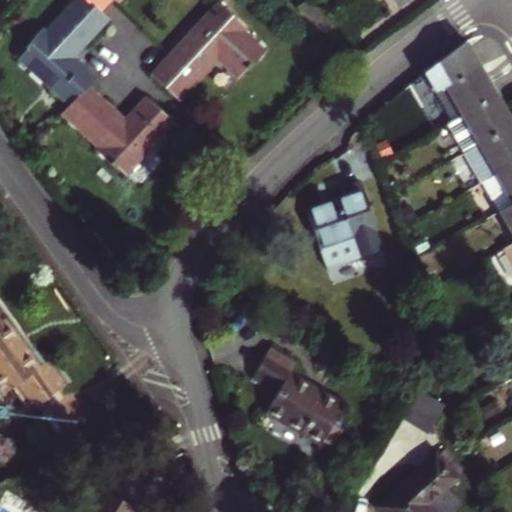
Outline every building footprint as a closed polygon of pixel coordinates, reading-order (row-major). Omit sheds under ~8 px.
[(95,75),(86,67),(74,55),(107,19),(99,12),(86,0),(71,0),(45,28),(43,27),(25,46),(27,48),(22,52),(47,75),(42,80),(68,105),(88,83),(95,75)] [(86,0),(99,12),(110,2),(111,0),(86,0)] [(216,1),(167,54),(149,73),(180,102),(217,61),(223,55),(241,73),(245,69),(248,71),(266,51),(244,32),(247,29),(216,1)] [(313,7),(305,16),(316,26),(324,17),(313,7)] [(335,27),(326,19),(324,17),(316,26),(327,36),(335,27)] [(451,121),(496,96),(466,44),(467,43),(466,41),(463,43),(424,74),(451,121)] [(125,117),(88,83),(68,105),(61,113),(98,147),(95,150),(114,168),(117,165),(121,169),(144,146),(149,150),(175,124),(145,96),(132,109),(125,117)] [(511,125),(511,123),(496,96),(451,121),(447,124),(464,153),(478,145),(511,125)] [(511,125),(478,145),(464,153),(480,182),(511,164),(511,125)] [(511,164),(480,182),(498,212),(511,203),(511,164)] [(305,210),(320,250),(325,248),(330,262),(358,252),(360,257),(381,249),(375,230),(377,229),(360,182),(340,189),(343,197),(305,210)] [(511,203),(498,212),(511,236),(511,203)] [(0,395),(16,385),(33,408),(65,385),(46,359),(37,365),(0,311),(0,395)] [(277,392),(268,410),(322,442),(332,423),(343,403),(320,390),(317,394),(307,388),(309,383),(290,372),(296,362),(269,347),(252,377),(277,392)] [(317,394),(320,390),(309,383),(307,388),(317,394)] [(423,390),(409,417),(431,429),(446,402),(423,390)] [(332,423),(322,442),(332,448),(343,429),(332,423)] [(438,453),(456,475),(460,472),(442,450),(438,453)] [(436,451),(377,505),(383,511),(457,511),(458,511),(443,492),(458,479),(456,475),(438,453),(436,451)] [(40,498),(54,507),(62,493),(49,484),(40,498)] [(130,511),(134,507),(108,490),(94,511),(130,511)]
